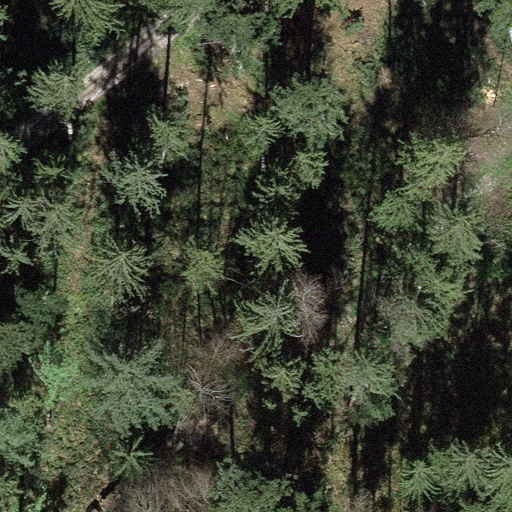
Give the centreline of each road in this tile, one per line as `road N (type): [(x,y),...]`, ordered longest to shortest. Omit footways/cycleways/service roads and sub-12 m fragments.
road 1 (track): [(511,168),(162,511)]
road 2 (track): [(188,0),(0,158)]
